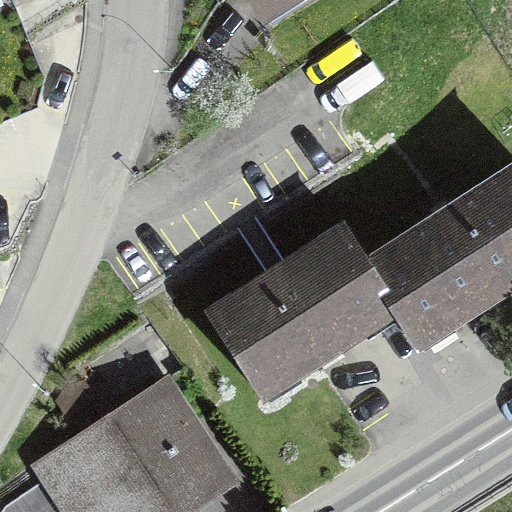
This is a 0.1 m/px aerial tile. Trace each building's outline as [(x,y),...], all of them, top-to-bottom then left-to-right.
[(217,0),(243,0),(263,32),(315,0),(212,0),(214,2),(217,0)] [(43,78),(27,39),(0,49),(0,119),(36,105),(43,78)] [(380,314),(394,336),(416,370),(511,309),(511,175),(495,187),(490,180),(467,195),(471,202),(456,211),(449,200),(423,217),(431,228),(417,237),(412,229),(388,244),(393,253),(370,268),(366,271),(390,308),(380,314)] [(366,271),(370,268),(340,223),(311,242),(318,253),(235,306),(229,296),(207,309),(214,319),(203,326),(263,420),(394,336),(380,314),(390,308),(366,271)] [(131,387),(111,361),(96,372),(115,398),(131,387)] [(209,511),(240,492),(168,380),(107,418),(82,379),(52,398),(77,437),(29,468),(37,483),(5,506),(0,511),(209,511)]
